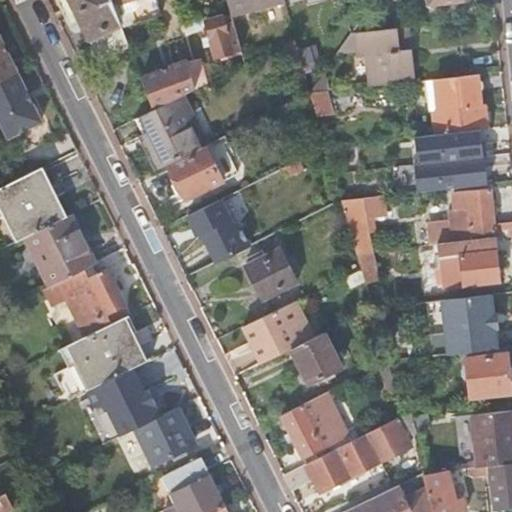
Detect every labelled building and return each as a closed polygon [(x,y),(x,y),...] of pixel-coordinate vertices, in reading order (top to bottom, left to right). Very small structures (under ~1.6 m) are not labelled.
[(122,28),(115,8),(111,0),(54,0),(64,18),(75,13),(100,59),(129,45),(122,28)] [(111,0),(115,8),(121,6),(120,1),(122,0),(111,0)] [(227,0),(230,10),(231,12),(282,0),(227,0)] [(290,0),(295,18),(339,7),(337,0),(290,0)] [(222,17),(205,21),(215,56),(231,52),(222,17)] [(406,34),(406,26),(354,31),(358,66),(353,67),(355,81),(399,76),(396,49),(397,49),(395,36),(406,34)] [(294,38),(283,44),(291,72),(303,69),(294,38)] [(0,39),(0,81),(17,73),(0,39)] [(187,60),(194,88),(206,82),(199,58),(187,60)] [(187,60),(141,77),(153,108),(180,95),(194,88),(187,60)] [(17,73),(0,81),(0,125),(6,137),(40,120),(17,73)] [(434,78),(439,126),(496,120),(494,104),(479,106),(476,73),(434,78)] [(346,91),(318,95),(320,113),(348,110),(346,91)] [(180,95),(153,108),(134,118),(142,133),(146,131),(152,142),(147,144),(158,167),(168,162),(203,144),(180,95)] [(496,120),(439,126),(440,133),(496,127),(496,120)] [(484,138),(425,144),(427,161),(443,160),(445,182),(488,177),(484,138)] [(203,144),(168,162),(186,197),(222,178),(205,143),(203,144)] [(215,149),(227,175),(237,170),(226,144),(215,149)] [(296,160),(279,169),(283,178),(300,170),(296,160)] [(42,166),(24,174),(0,186),(0,233),(6,245),(15,241),(31,232),(66,215),(42,166)] [(511,235),(511,220),(493,222),(490,190),(453,194),(455,211),(463,210),(464,218),(460,219),(463,241),(494,237),(511,235)] [(217,199),(187,215),(197,236),(202,233),(217,262),(250,245),(240,225),(230,224),(217,199)] [(94,263),(69,214),(66,215),(31,232),(15,241),(39,290),(43,288),(83,268),(94,263)] [(367,231),(350,234),(356,253),(371,251),(367,231)] [(463,241),(436,244),(439,268),(441,287),(498,280),(494,237),(463,241)] [(279,247),(244,264),(262,299),(296,280),(279,247)] [(83,268),(43,288),(52,305),(65,298),(83,334),(129,311),(107,268),(88,278),(83,268)] [(491,294),(440,299),(444,332),(447,354),(475,351),(497,349),(495,329),(493,313),(491,294)] [(313,336),(295,300),(243,325),(261,362),(290,347),(313,336)] [(84,335),(61,346),(70,365),(58,371),(67,391),(77,386),(80,391),(102,381),(102,382),(133,366),(144,361),(130,333),(135,331),(126,314),(110,322),(84,335)] [(313,336),(290,347),(307,382),(340,366),(323,331),(313,336)] [(430,334),(432,356),(447,354),(444,332),(430,334)] [(180,358),(175,345),(151,357),(154,362),(156,367),(180,358)] [(507,351),(474,355),(478,395),(511,392),(507,351)] [(102,382),(76,395),(81,404),(122,384),(126,391),(131,389),(144,414),(172,399),(156,367),(154,362),(135,372),(133,366),(102,382)] [(21,368),(0,378),(0,387),(18,424),(43,411),(21,368)] [(347,433),(325,391),(301,403),(302,405),(282,415),(302,456),(322,446),(347,433)] [(194,442),(177,406),(136,426),(153,462),(194,442)] [(511,409),(471,414),(478,466),(511,461),(511,409)] [(410,444),(396,418),(283,474),(291,489),(313,478),(319,490),(410,444)] [(200,456),(162,474),(180,511),(211,511),(225,505),(200,456)] [(511,464),(489,468),(494,508),(511,505),(511,464)] [(445,469),(421,477),(429,503),(431,511),(458,511),(465,510),(461,497),(454,499),(445,469)] [(421,477),(420,472),(354,505),(349,508),(344,510),(344,511),(395,511),(396,511),(395,511),(431,511),(429,503),(421,477)] [(50,489),(42,473),(0,494),(0,511),(4,511),(12,508),(10,503),(24,496),(26,501),(50,489)]
